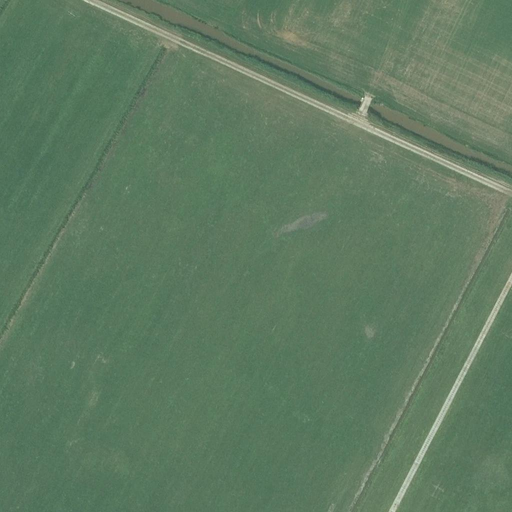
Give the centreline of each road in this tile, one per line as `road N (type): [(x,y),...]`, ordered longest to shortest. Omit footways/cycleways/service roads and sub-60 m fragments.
road 1 (track): [(270,42),(371,89),(355,129),(511,210)]
road 2 (track): [(511,277),(391,511)]
